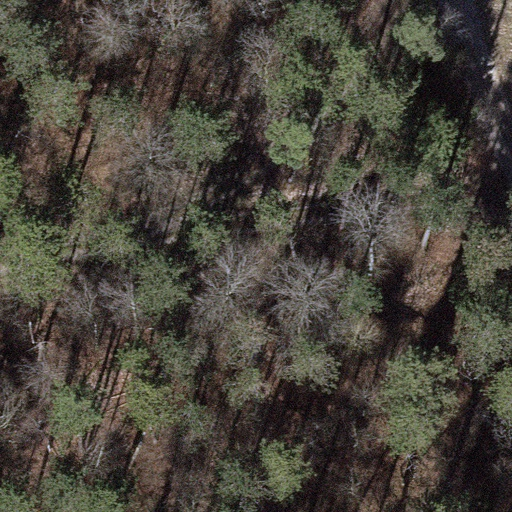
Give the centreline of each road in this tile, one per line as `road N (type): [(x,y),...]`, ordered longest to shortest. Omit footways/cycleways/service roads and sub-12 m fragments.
road 1 (track): [(511,193),(0,270)]
road 2 (track): [(511,142),(457,0)]
